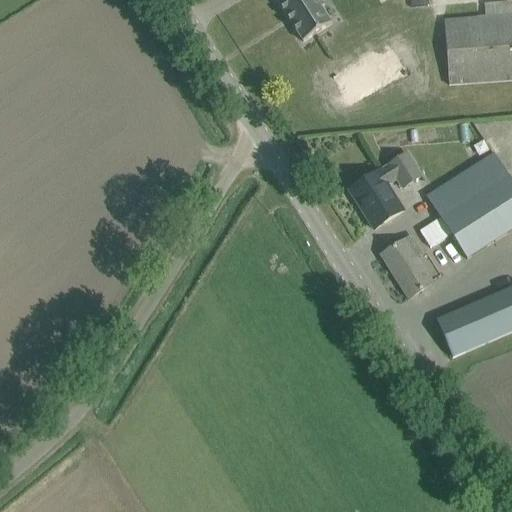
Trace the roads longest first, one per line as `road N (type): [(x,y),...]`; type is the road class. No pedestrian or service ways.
road 1 (unclassified): [(501,511),(259,135)]
road 2 (unclassified): [(0,483),(103,382),(259,135)]
road 3 (unclassified): [(259,135),(183,0)]
